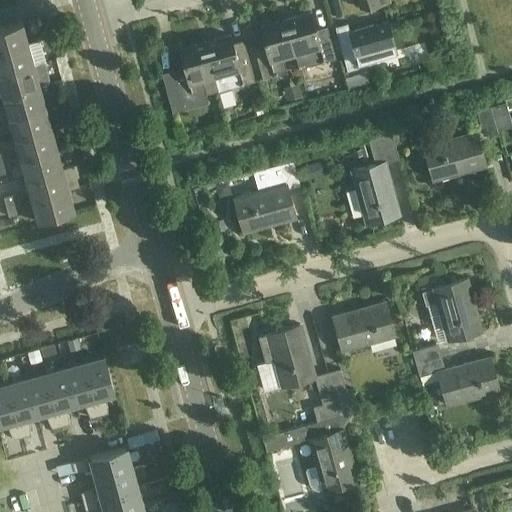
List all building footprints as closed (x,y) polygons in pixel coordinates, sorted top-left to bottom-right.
[(390,0),(389,0),(357,0),(359,9),(390,0)] [(316,33),(310,13),(286,20),(294,54),(299,69),(336,59),(328,30),(316,33)] [(294,54),(286,20),(261,27),(267,47),(255,51),(263,79),(287,73),(283,57),(294,54)] [(0,28),(0,51),(29,44),(23,22),(0,28)] [(396,52),(388,23),(350,34),(347,25),(336,28),(348,71),(373,64),(372,59),(396,52)] [(232,47),(229,36),(204,43),(218,92),(254,82),(244,44),(232,47)] [(218,92),(204,43),(179,50),(185,70),(162,76),(172,113),(208,103),(205,95),(218,92)] [(0,74),(35,64),(29,44),(0,51),(0,74)] [(45,62),(35,64),(0,74),(0,88),(2,96),(41,85),(51,83),(45,62)] [(47,106),(41,85),(2,96),(8,117),(47,106)] [(52,127),(47,106),(8,117),(14,138),(52,127)] [(498,132),(490,107),(477,111),(484,136),(498,132)] [(58,148),(52,127),(14,138),(19,158),(58,148)] [(476,132),(424,147),(434,180),(485,166),(476,132)] [(400,213),(393,188),(386,163),(399,159),(392,134),(369,140),(376,165),(352,171),(357,191),(348,194),(354,217),(363,214),(366,223),(400,213)] [(64,168),(58,148),(19,158),(25,179),(64,168)] [(0,153),(0,163),(8,161),(6,152),(0,153)] [(0,175),(11,172),(8,161),(0,163),(0,175)] [(288,190),(299,187),(300,187),(293,161),(253,172),(259,191),(234,198),(244,232),(295,218),(288,190)] [(70,189),(64,168),(25,179),(31,200),(70,189)] [(76,211),(70,189),(31,200),(37,222),(76,211)] [(4,197),(6,207),(20,203),(17,193),(4,197)] [(23,212),(20,203),(6,207),(9,216),(23,212)] [(423,292),(426,306),(438,302),(448,339),(482,330),(467,279),(434,288),(434,289),(423,292)] [(385,302),(383,302),(333,316),(343,350),(394,336),(385,302)] [(315,375),(301,325),(259,336),(266,363),(258,365),(265,390),(315,376),(315,375)] [(441,357),(438,345),(438,344),(413,351),(416,364),(441,357)] [(114,392),(105,357),(85,362),(100,415),(108,412),(106,394),(114,392)] [(499,391),(490,357),(445,369),(441,357),(416,364),(422,385),(440,380),(447,405),(499,391)] [(100,415),(85,362),(66,367),(76,402),(84,400),(91,417),(100,415)] [(76,402),(66,367),(48,372),(61,426),(70,423),(68,404),(76,402)] [(347,395),(340,369),(328,372),(340,417),(353,413),(359,411),(354,393),(347,395)] [(61,426),(48,372),(27,378),(37,413),(45,411),(53,428),(61,426)] [(322,402),(312,404),(317,423),(340,417),(328,372),(315,375),(315,376),(322,402)] [(37,413),(27,378),(8,383),(23,437),(31,434),(29,415),(37,413)] [(23,437),(8,383),(0,385),(0,423),(6,422),(14,439),(23,437)] [(344,429),(353,413),(340,417),(317,423),(263,438),(267,451),(310,439),(317,464),(308,467),(306,470),(310,485),(312,489),(316,491),(320,491),(324,489),(324,490),(358,480),(344,429)] [(131,468),(126,447),(73,462),(75,471),(94,470),(96,477),(131,468)] [(137,487),(131,468),(96,477),(98,485),(81,492),(84,502),(137,487)] [(119,511),(142,506),(137,487),(84,502),(86,510),(105,509),(105,511),(119,511)]
